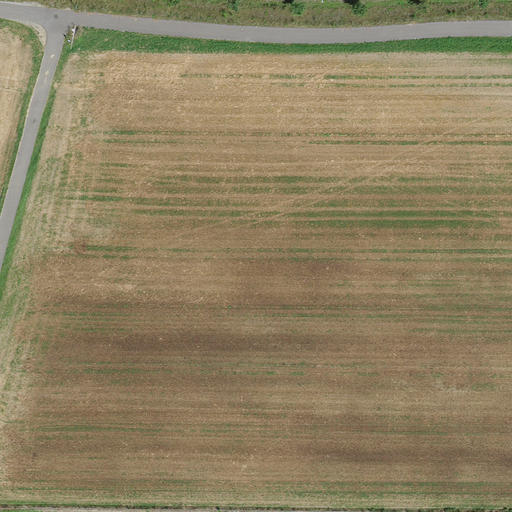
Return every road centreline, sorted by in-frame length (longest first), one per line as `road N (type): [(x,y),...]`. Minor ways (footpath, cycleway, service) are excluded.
road 1 (track): [(63,19),(335,37),(511,27)]
road 2 (track): [(0,246),(63,19)]
